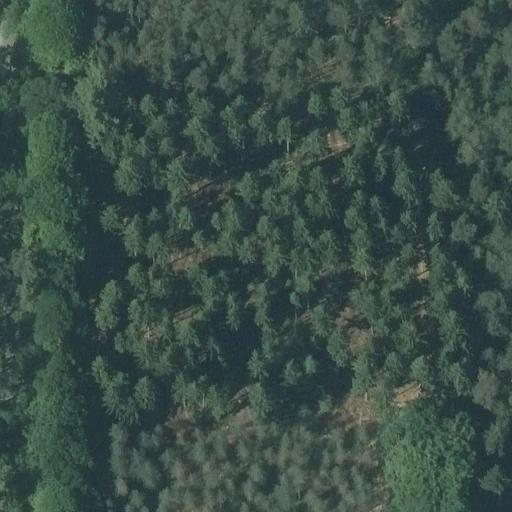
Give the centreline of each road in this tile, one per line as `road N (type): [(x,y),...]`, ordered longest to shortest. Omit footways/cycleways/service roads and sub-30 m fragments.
road 1 (tertiary): [(26,511),(13,0)]
road 2 (track): [(91,105),(409,91)]
road 3 (track): [(221,427),(433,416)]
